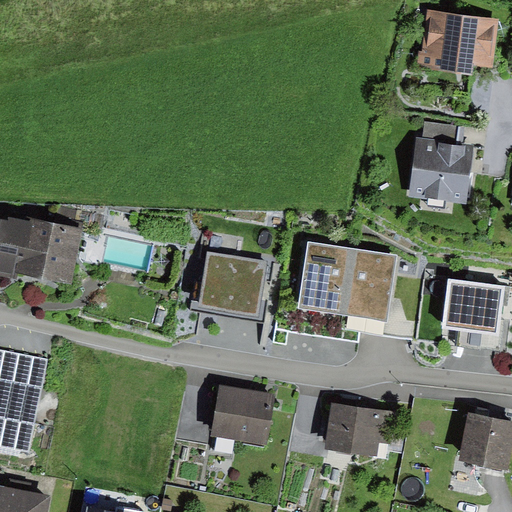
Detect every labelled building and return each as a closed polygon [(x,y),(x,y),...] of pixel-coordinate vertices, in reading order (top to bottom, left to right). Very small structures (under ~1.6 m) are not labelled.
[(499,23),(431,13),(425,51),(418,50),(415,71),(473,79),(474,67),(492,70),(499,23)] [(455,127),(425,123),(423,139),(417,138),(409,198),(467,206),(474,146),(453,143),(455,127)] [(0,279),(13,282),(16,276),(73,288),(85,227),(0,210),(0,279)] [(353,251),(308,245),(298,310),(342,317),(353,251)] [(396,258),(353,251),(342,317),(386,324),(396,258)] [(267,263),(208,254),(199,312),(258,321),(267,263)] [(426,272),(422,317),(444,319),(447,273),(426,272)] [(503,287),(450,280),(442,349),(457,351),(459,330),(497,334),(503,287)] [(48,362),(0,350),(0,380),(42,390),(48,362)] [(275,396),(220,387),(211,437),(266,447),(275,396)] [(398,413),(332,405),(327,449),(379,455),(380,444),(395,446),(398,413)] [(35,424),(0,416),(0,448),(28,454),(35,424)] [(511,459),(511,424),(470,417),(461,464),(510,473),(511,459)] [(48,511),(51,498),(1,489),(0,496),(0,511),(48,511)]
